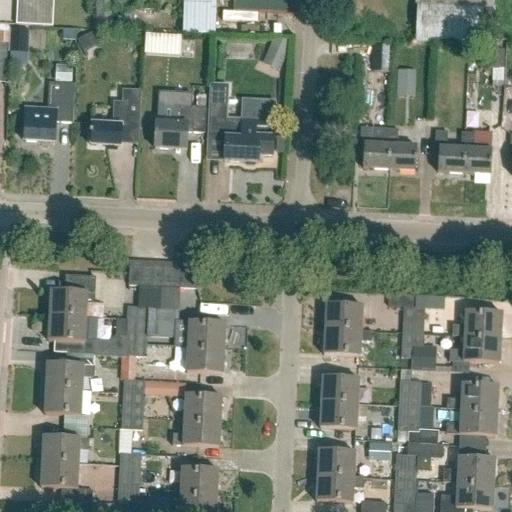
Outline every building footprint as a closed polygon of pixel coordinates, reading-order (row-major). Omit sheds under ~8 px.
[(42,0),(42,28),(53,28),(53,0),(42,0)] [(95,0),(95,28),(110,29),(110,0),(95,0)] [(493,10),(493,0),(416,0),(415,41),(480,44),(481,10),(493,10)] [(214,35),(214,11),(184,11),(183,34),(214,35)] [(12,45),(29,46),(30,30),(13,29),(12,45)] [(148,36),(147,53),(158,53),(160,37),(148,36)] [(275,39),(267,58),(281,64),(289,44),(275,39)] [(389,68),(390,46),(370,45),(369,67),(389,68)] [(479,70),(503,70),(504,52),(480,51),(479,70)] [(58,83),(73,83),(74,67),(58,67),(58,83)] [(26,121),(25,144),(55,145),(56,124),(72,125),(74,99),(74,87),(49,86),(49,98),(48,110),(27,109),(26,121)] [(272,158),(274,125),(247,123),(242,123),(226,122),(228,88),(210,87),(208,140),(225,141),(224,164),(245,165),(247,168),(254,168),(256,166),(258,166),(258,158),(272,158)] [(93,125),(91,147),(122,149),(122,146),(138,146),(139,131),(141,106),(142,91),(125,91),(124,103),(116,103),(115,126),(93,125)] [(157,124),(156,151),(187,152),(187,134),(205,135),(207,110),(192,109),(193,96),(159,94),(157,124)] [(247,123),(274,125),(275,106),(243,104),(242,123),(247,123)] [(390,147),(386,147),(372,147),(372,131),(360,131),(360,146),(364,147),(363,171),(389,172),(390,147)] [(390,147),(389,172),(416,174),(417,149),(398,148),(398,132),(386,132),(386,147),(390,147)] [(436,134),(435,150),(439,150),(438,175),(464,176),(466,151),(461,151),(447,150),(448,134),(436,134)] [(462,135),(461,151),(466,151),(464,176),(491,177),(492,152),(473,152),(474,136),(462,135)] [(140,288),(141,263),(130,263),(128,287),(136,288),(140,288)] [(151,289),(153,264),(141,263),(140,288),(151,289)] [(162,289),(164,265),(153,264),(151,289),(160,289),(162,289)] [(174,290),(175,265),(164,265),(162,289),(174,290)] [(185,290),(186,266),(175,265),(174,290),(185,290)] [(186,266),(185,290),(196,291),(198,266),(186,266)] [(49,318),(86,319),(86,305),(94,306),(96,279),(65,278),(64,293),(51,292),(49,318)] [(136,288),(135,309),(148,310),(159,311),(160,289),(151,289),(140,288),(136,288)] [(412,310),(412,296),(387,295),(386,309),(412,310)] [(325,331),(361,333),(362,308),(326,306),(325,331)] [(127,321),(148,322),(148,310),(135,309),(127,309),(127,321)] [(159,311),(148,310),(148,322),(147,334),(147,338),(159,338),(160,311),(159,311)] [(424,312),(415,311),(404,311),(403,323),(424,324),(424,312)] [(464,338),(501,340),(502,315),(466,313),(465,328),(453,327),(452,338),(464,339),(464,338)] [(86,319),(49,318),(48,343),(56,344),(56,354),(92,356),(92,358),(121,359),(121,358),(125,358),(125,346),(126,338),(114,337),(108,342),(94,342),(95,320),(86,319)] [(147,334),(148,322),(127,321),(126,333),(147,334)] [(188,349),(224,351),(225,325),(189,323),(188,349)] [(423,336),(424,324),(403,323),(402,335),(423,336)] [(361,333),(325,331),(324,357),(360,359),(360,343),(371,344),(371,334),(361,333)] [(147,338),(147,334),(126,333),(126,338),(125,346),(147,347),(147,338)] [(423,349),(423,336),(402,335),(402,348),(423,349)] [(499,366),(501,340),(464,338),(464,339),(464,353),(450,352),(449,364),(453,364),(452,375),(469,376),(470,365),(499,366)] [(146,359),(147,347),(125,346),(125,358),(121,358),(121,359),(120,370),(134,371),(134,359),(146,359)] [(423,349),(402,348),(401,360),(412,361),(411,373),(435,374),(436,369),(431,368),(432,349),(423,349)] [(222,377),(224,351),(188,349),(186,375),(222,377)] [(46,391),(82,393),(83,378),(94,379),(94,368),(83,368),(83,367),(47,365),(46,391)] [(133,383),(134,371),(120,370),(120,382),(124,382),(123,394),(144,395),(145,384),(145,383),(133,383)] [(321,405),(357,406),(359,381),(322,379),(321,405)] [(144,395),(144,397),(161,397),(161,385),(145,384),(144,395)] [(420,397),(421,386),(421,385),(400,384),(399,396),(420,397)] [(461,412),(497,414),(498,388),(462,386),(461,401),(447,401),(447,411),(461,412)] [(81,418),(82,393),(46,391),(44,417),(81,418)] [(144,397),(144,395),(123,394),(122,407),(143,408),(144,397)] [(184,422),(220,424),(221,398),(185,396),(184,422)] [(420,397),(399,396),(399,409),(420,410),(420,397)] [(356,432),(357,406),(321,405),(320,431),(356,432)] [(143,420),(143,408),(122,407),(122,419),(143,420)] [(419,422),(420,410),(399,409),(398,421),(419,422)] [(495,439),(497,414),(461,412),(460,426),(446,425),(446,436),(459,437),(459,438),(495,439)] [(142,433),(143,420),(122,419),(121,431),(142,433)] [(418,431),(419,422),(398,421),(397,433),(407,434),(406,444),(436,446),(437,432),(418,431)] [(219,450),(220,424),(184,422),(183,437),(173,436),(172,448),(219,450)] [(42,464),(78,466),(79,452),(88,452),(89,442),(79,441),(80,440),(43,438),(42,464)] [(417,458),(417,459),(442,461),(443,446),(436,446),(406,444),(406,457),(417,458)] [(369,445),(369,462),(390,463),(391,446),(369,445)] [(354,480),(354,479),(355,454),(319,452),(317,478),(354,480)] [(141,456),(129,456),(120,455),(119,468),(140,469),(141,456)] [(396,457),(396,469),(417,470),(417,459),(417,458),(406,457),(396,457)] [(457,485),(493,487),(494,461),(458,459),(457,475),(452,475),(452,472),(443,471),(443,485),(457,485)] [(77,492),(78,466),(42,464),(41,490),(77,492)] [(140,481),(140,469),(119,468),(119,480),(140,481)] [(396,469),(395,482),(416,483),(417,470),(396,469)] [(180,496),(216,497),(218,472),(182,470),(180,496)] [(364,480),(354,479),(354,480),(317,478),(316,504),(352,505),(353,490),(363,490),(364,480)] [(139,493),(140,481),(119,480),(118,492),(139,493)] [(415,495),(416,483),(395,482),(394,494),(415,495)] [(471,511),(472,511),(477,511),(491,511),(493,487),(457,485),(456,500),(441,499),(440,511),(471,511)] [(138,506),(139,493),(118,492),(117,505),(138,506)] [(403,511),(404,507),(415,507),(415,495),(394,494),(393,511),(403,511)] [(215,511),(216,497),(180,496),(179,511),(215,511)]
